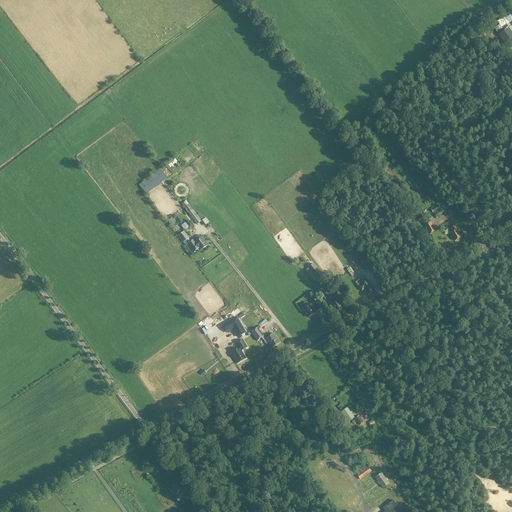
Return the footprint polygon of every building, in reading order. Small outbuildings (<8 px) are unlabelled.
[(500,25),(495,28),(498,34),(508,27),(507,25),(509,23),(506,18),(498,23),(500,25)] [(511,36),(507,30),(499,36),(506,46),(511,41),(511,36)] [(156,187),(153,182),(164,174),(161,170),(140,186),(143,190),(146,194),(156,187)] [(188,213),(197,225),(202,221),(204,219),(200,213),(197,215),(189,205),(185,201),(182,204),(185,208),(184,209),(188,213)] [(449,223),(441,209),(432,214),(435,218),(436,218),(437,218),(435,219),(438,223),(436,224),(436,225),(439,223),(442,227),(449,223)] [(423,223),(429,235),(436,231),(430,220),(423,223)] [(452,227),(454,231),(451,233),(455,241),(461,238),(454,226),(452,227)] [(178,236),(184,243),(189,238),(184,232),(178,236)] [(194,253),(200,248),(194,240),(188,245),(194,253)] [(360,251),(356,245),(350,249),(354,255),(360,251)] [(357,261),(364,257),(360,251),(354,255),(353,256),(357,261)] [(298,269),(301,274),(313,266),(308,259),(301,264),(302,266),(298,269)] [(360,266),(365,274),(368,272),(363,263),(360,266)] [(309,269),(317,279),(321,276),(314,266),(309,269)] [(375,290),(367,280),(361,285),(361,286),(359,287),(362,291),(364,290),(368,295),(375,290)] [(325,294),(330,301),(332,304),(331,304),(336,312),(343,308),(338,300),(336,297),(332,289),(330,290),(329,287),(324,290),(326,293),(325,294)] [(310,304),(303,308),(309,318),(315,314),(314,311),(317,309),(318,311),(322,308),(317,301),(313,303),(314,304),(311,306),(310,304)] [(237,338),(245,333),(237,320),(224,328),(228,335),(233,332),(237,338)] [(251,333),(257,341),(264,336),(258,327),(251,333)] [(214,335),(219,345),(228,341),(223,330),(214,335)] [(243,337),(247,343),(252,340),(247,334),(243,337)] [(273,348),(280,343),(273,334),(266,339),(273,348)] [(231,352),(238,364),(246,359),(241,351),(247,348),(243,340),(237,343),(239,348),(231,352)] [(348,408),(341,412),(349,422),(355,418),(348,408)] [(359,425),(364,422),(359,416),(355,419),(359,425)] [(362,478),(371,472),(368,468),(360,474),(362,478)] [(382,473),(376,478),(383,488),(389,484),(382,473)] [(182,489),(176,483),(171,487),(178,496),(184,491),(182,489)] [(185,503),(191,499),(194,503),(197,501),(193,496),(194,495),(191,491),(187,494),(186,492),(183,494),(185,496),(182,499),(185,503)] [(401,511),(394,501),(383,508),(386,511),(384,511),(401,511)] [(185,511),(182,503),(177,505),(179,511),(185,511)]
